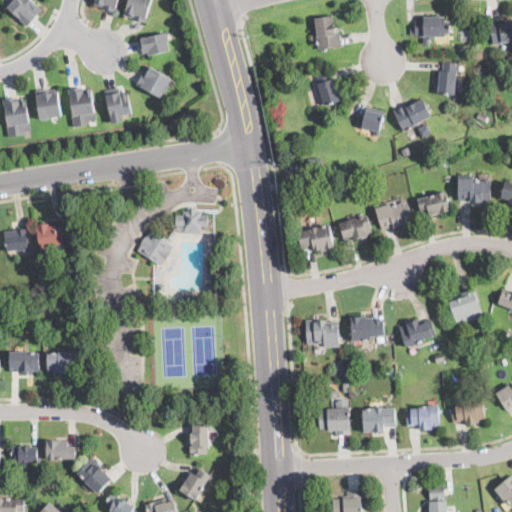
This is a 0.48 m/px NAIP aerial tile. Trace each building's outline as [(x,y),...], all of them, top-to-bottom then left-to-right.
[(28,23),(6,4),(9,0),(34,0),(42,7),(28,23)] [(117,0),(94,0),(94,4),(115,10),(117,0)] [(151,0),(145,21),(124,15),(128,0),(151,0)] [(335,30),(335,33),(339,32),(341,46),(318,50),(315,30),(317,30),(315,18),(332,15),(335,30)] [(450,19),(449,33),(445,32),(445,36),(435,36),(435,38),(429,38),(429,44),(423,44),(423,36),(420,36),(420,34),(415,34),(415,21),(424,21),(424,15),(445,16),(445,19),(450,19)] [(507,18),(507,20),(511,19),(511,40),(509,41),(509,42),(493,44),(490,22),(490,20),(507,18)] [(470,39),(461,39),(461,29),(470,29),(470,39)] [(167,31),(167,32),(168,32),(170,40),(169,40),(171,48),(150,54),(149,50),(144,51),(141,39),(143,38),(142,37),(167,31)] [(457,63),(457,73),(455,93),(437,92),(438,88),(435,88),(436,74),(440,74),(440,70),(443,70),(444,62),(457,63)] [(150,66),(171,76),(168,83),(169,84),(165,91),(164,91),(162,96),(140,85),(141,83),(138,81),(141,75),(144,76),(150,66)] [(332,79),(333,83),(338,81),(342,95),(339,96),(340,100),(324,105),(315,74),(329,70),(332,79)] [(82,85),(83,89),(90,88),(94,111),(95,111),(96,118),(90,119),(90,124),(75,127),(68,88),(82,85)] [(48,86),(48,89),(57,87),(61,114),(39,118),(34,89),(48,86)] [(121,90),(122,94),(128,92),(133,110),(121,114),(123,119),(114,122),(107,94),(121,90)] [(17,95),(18,98),(19,98),(19,99),(27,98),(31,129),(24,130),(25,134),(8,137),(3,97),(17,95)] [(423,98),(431,116),(418,122),(419,124),(403,132),(393,109),(409,102),(410,104),(423,98)] [(510,111),(505,116),(498,109),(503,104),(510,111)] [(384,113),(379,135),(379,136),(373,135),(374,129),(369,128),(368,129),(362,128),(363,122),(366,109),(384,113)] [(486,115),(484,121),(477,118),(479,112),(486,115)] [(432,132),(423,136),(418,127),(427,122),(432,132)] [(299,154),(288,157),(284,145),(296,142),(299,154)] [(411,152),(405,154),(402,148),(409,145),(411,152)] [(322,170),(309,171),(307,159),(321,157),(322,170)] [(492,181),(491,202),(471,202),(471,200),(458,200),(459,177),(474,178),(474,180),(492,181)] [(511,182),(511,202),(508,202),(509,199),(502,197),(506,181),(511,182)] [(447,197),(450,212),(429,216),(428,211),(421,213),(418,199),(436,195),(436,193),(446,191),(447,197)] [(407,200),(413,220),(394,227),(393,225),(383,229),(376,208),(390,203),(391,205),(407,200)] [(196,209),(196,211),(201,211),(201,215),(209,215),(209,225),(201,225),(201,232),(183,232),(183,225),(176,225),(176,215),(183,215),(183,212),(188,212),(188,208),(196,208),(196,209)] [(368,216),(373,235),(362,238),(362,236),(345,241),(341,226),(339,222),(356,217),(357,218),(367,215),(368,216)] [(48,222),(48,225),(54,224),(54,225),(61,224),(64,243),(43,246),(44,250),(40,250),(36,224),(48,222)] [(334,246),(326,248),(314,251),(313,247),(301,250),(297,231),(330,224),(334,246)] [(27,248),(7,251),(4,231),(18,229),(25,228),(27,248)] [(171,244),(158,264),(139,251),(146,240),(151,232),(171,244)] [(206,287),(206,291),(211,291),(205,300),(200,300),(200,295),(201,295),(206,287)] [(484,316),(464,322),(463,318),(456,321),(450,303),(463,298),(461,293),(474,288),(484,316)] [(183,300),(159,301),(159,291),(164,290),(164,295),(183,296),(183,300)] [(511,293),(511,308),(498,303),(503,290),(511,293)] [(200,302),(183,302),(183,300),(183,296),(183,295),(200,294),(200,295),(200,300),(200,302)] [(361,316),(362,317),(366,317),(366,318),(372,317),(373,322),(383,321),(385,341),(377,342),(376,336),(371,337),(371,340),(353,341),(351,317),(361,316)] [(327,319),(327,322),(338,321),(340,345),(324,346),(324,342),(307,343),(306,320),(327,319)] [(431,319),(436,333),(424,337),(425,340),(406,347),(399,327),(418,320),(419,323),(431,319)] [(28,351),(28,353),(39,352),(39,370),(33,370),(33,373),(26,373),(26,372),(18,372),(18,371),(11,371),(10,351),(28,351)] [(68,368),(68,373),(53,373),(53,371),(48,371),(48,353),(59,353),(59,351),(76,351),(77,368),(68,368)] [(445,359),(437,362),(435,354),(443,351),(445,359)] [(345,374),(336,374),(336,366),(345,366),(345,374)] [(511,386),(511,408),(508,411),(496,393),(509,384),(511,387),(511,386)] [(332,399),(330,399),(330,391),(338,391),(338,399),(332,399)] [(484,399),(486,421),(467,424),(466,421),(453,422),(451,406),(463,405),(463,401),(484,399)] [(439,405),(440,426),(419,428),(419,425),(407,426),(406,409),(419,408),(419,406),(439,405)] [(348,407),(349,428),(350,428),(351,433),(335,434),(335,430),(328,430),(328,428),(319,429),(318,409),(348,407)] [(373,431),(364,432),(363,409),(395,407),(396,426),(385,426),(385,431),(373,431)] [(207,453),(190,455),(189,440),(191,439),(191,432),(193,432),(192,425),(208,424),(209,447),(206,447),(207,453)] [(75,444),(75,458),(58,458),(58,459),(46,459),(46,440),(68,440),(68,443),(75,443),(75,444)] [(31,445),(31,446),(37,446),(37,462),(29,462),(29,463),(15,463),(15,458),(12,458),(12,445),(31,445)] [(100,491),(98,492),(85,481),(86,480),(78,473),(91,458),(106,471),(105,472),(111,477),(100,491)] [(198,467),(210,475),(200,490),(201,491),(195,500),(179,489),(185,481),(186,481),(192,471),(194,472),(198,467)] [(511,507),(506,500),(503,503),(493,489),(511,473),(511,507)] [(426,511),(426,509),(431,508),(429,486),(444,485),(446,511),(426,511)] [(333,511),(333,498),(347,498),(347,490),(361,490),(361,511),(333,511)] [(134,505),(131,511),(113,511),(110,511),(112,506),(107,504),(111,494),(128,501),(127,502),(134,505)] [(25,500),(24,511),(0,511),(0,497),(6,497),(6,498),(25,500)] [(174,499),(177,511),(148,511),(146,504),(155,501),(156,504),(174,499)] [(41,511),(50,502),(62,511),(41,511)]
